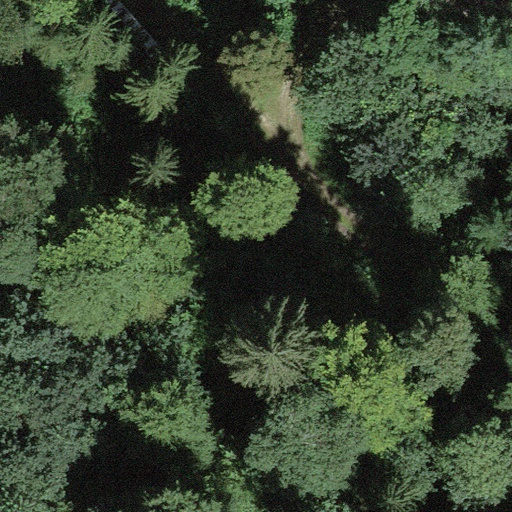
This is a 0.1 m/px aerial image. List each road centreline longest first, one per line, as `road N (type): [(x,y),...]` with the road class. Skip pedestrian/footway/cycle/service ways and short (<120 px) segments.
road 1 (track): [(511,304),(398,265),(316,180),(294,98),(322,38),(371,0)]
road 2 (track): [(316,180),(138,0)]
